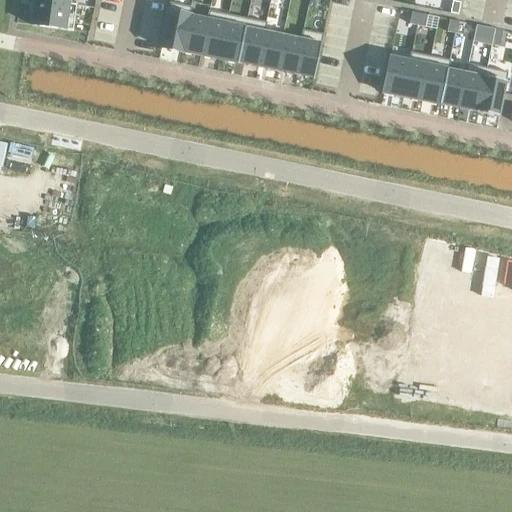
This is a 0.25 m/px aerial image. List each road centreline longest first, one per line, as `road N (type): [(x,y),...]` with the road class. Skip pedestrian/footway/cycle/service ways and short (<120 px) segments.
road 1 (residential): [(511,218),(0,113)]
road 2 (residential): [(511,143),(0,39)]
road 3 (residential): [(0,384),(511,447)]
